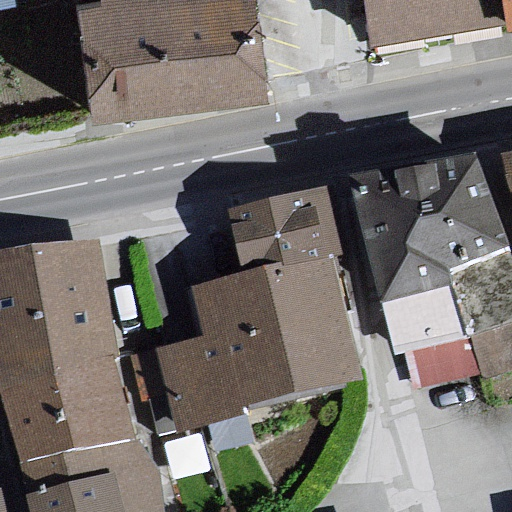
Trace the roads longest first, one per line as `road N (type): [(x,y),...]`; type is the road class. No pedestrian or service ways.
road 1 (primary): [(364,128),(0,202)]
road 2 (primary): [(511,101),(364,128)]
road 3 (residential): [(343,0),(364,128)]
